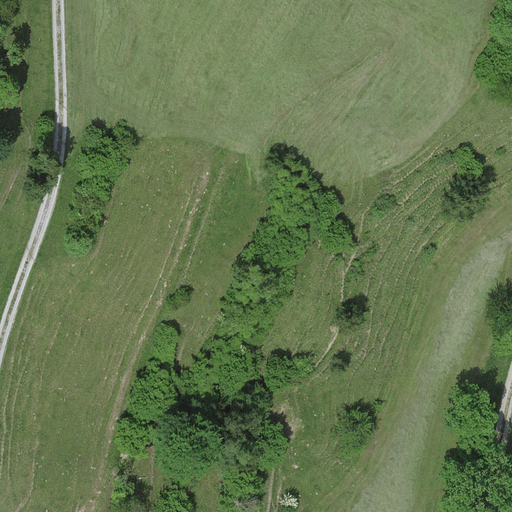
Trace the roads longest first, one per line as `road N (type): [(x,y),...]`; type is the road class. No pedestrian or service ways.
road 1 (track): [(0,368),(66,155),(67,0)]
road 2 (track): [(488,511),(511,388)]
